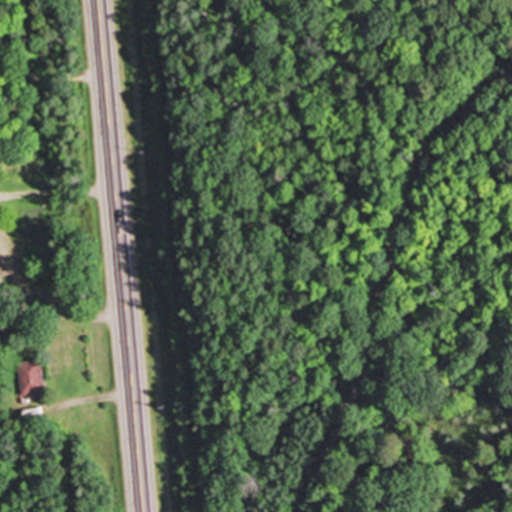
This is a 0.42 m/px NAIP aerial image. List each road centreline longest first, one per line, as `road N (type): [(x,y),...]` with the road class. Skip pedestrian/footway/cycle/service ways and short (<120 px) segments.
road 1 (primary): [(144,511),(101,0)]
road 2 (residential): [(301,511),(388,345),(433,154),(467,106),(511,71)]
